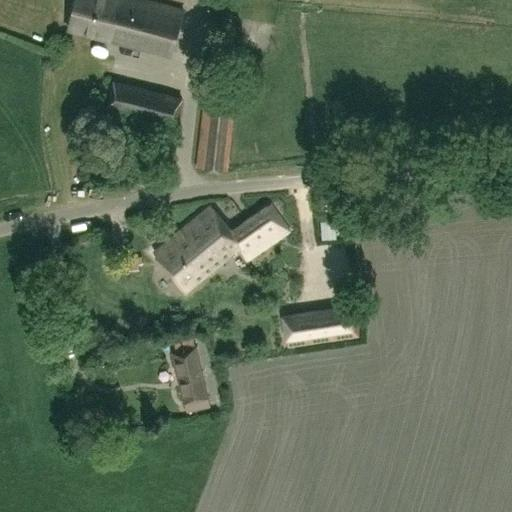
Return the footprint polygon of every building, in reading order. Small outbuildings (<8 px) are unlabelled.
[(76,0),(68,29),(111,41),(172,57),(184,10),(148,0),(76,0)] [(114,79),(102,118),(138,128),(141,118),(176,127),(184,97),(114,79)] [(229,172),(236,109),(205,106),(197,168),(229,172)] [(239,246),(248,259),(289,230),(271,203),(232,231),(211,206),(155,252),(186,290),(239,246)] [(324,237),(337,236),(336,219),(323,220),(324,237)] [(139,263),(144,262),(143,255),(120,257),(122,270),(140,268),(139,263)] [(354,305),(282,315),(287,347),(359,337),(354,305)] [(188,410),(211,405),(197,345),(174,351),(188,410)]
